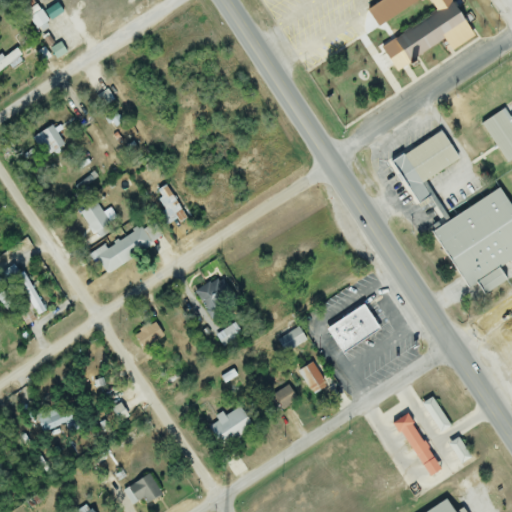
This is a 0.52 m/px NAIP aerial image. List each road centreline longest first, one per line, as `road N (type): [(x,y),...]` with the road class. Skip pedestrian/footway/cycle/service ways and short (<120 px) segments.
road 1 (residential): [(0,379),(511,38)]
road 2 (primary): [(511,430),(227,0)]
road 3 (residential): [(0,169),(228,511)]
road 4 (residential): [(197,511),(511,314)]
road 5 (residential): [(0,114),(171,0)]
